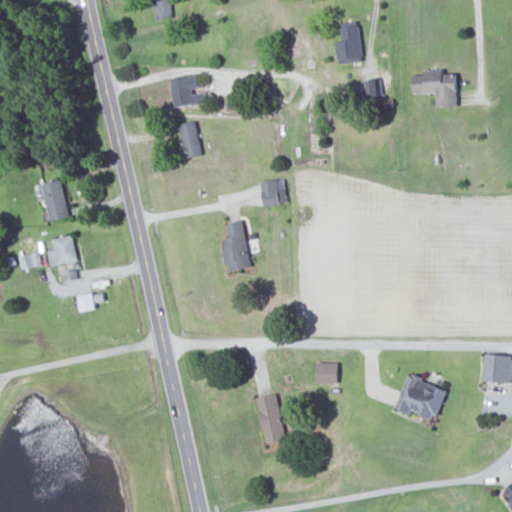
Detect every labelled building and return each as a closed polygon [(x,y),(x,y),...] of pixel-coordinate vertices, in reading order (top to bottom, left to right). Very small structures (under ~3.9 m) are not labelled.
[(155,0),(172,0),(174,17),(157,19),(155,0)] [(343,42),(338,42),(339,63),(363,62),(361,27),(343,28),(343,42)] [(414,75),(415,94),(438,93),(439,107),(460,106),(458,73),(446,74),(446,69),(424,70),(425,74),(414,75)] [(172,78),(190,74),(191,75),(198,73),(200,80),(203,80),(204,86),(193,89),(194,94),(206,92),(208,102),(192,105),(192,104),(177,107),(173,88),(175,88),(172,78)] [(181,124),(197,121),(199,133),(201,133),(202,136),(200,137),(204,154),(189,157),(186,144),(184,145),(183,141),(185,140),(181,124)] [(260,181),(277,179),(278,189),(285,188),(287,201),(280,202),(280,204),(263,206),(260,181)] [(36,186),(44,184),(44,183),(64,180),(71,217),(52,220),(48,199),(44,200),(43,198),(39,199),(36,186)] [(226,224),(242,221),(251,266),(230,270),(228,263),(225,263),(221,245),(225,245),(224,239),(229,237),(226,224)] [(48,250),(54,249),(52,239),(72,234),(77,260),(51,266),(48,250)] [(511,355),(486,354),(485,382),(511,382),(511,355)] [(340,383),(340,362),(319,362),(319,383),(340,383)] [(398,410),(413,415),(414,412),(438,419),(448,388),(409,376),(398,410)] [(258,397),(268,444),(288,440),(278,393),(258,397)]
